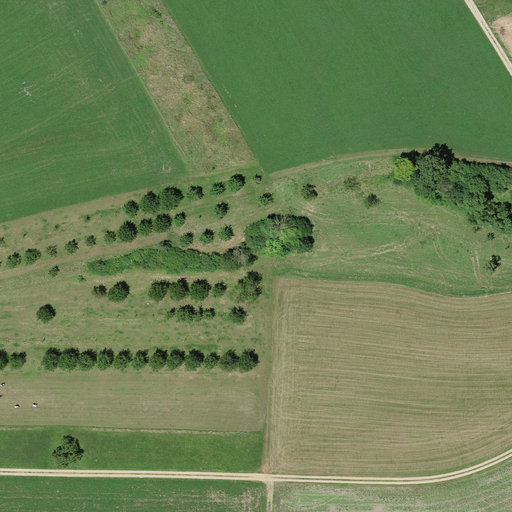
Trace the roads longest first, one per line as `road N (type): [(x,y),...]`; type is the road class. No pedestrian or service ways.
road 1 (track): [(0,471),(399,481),(462,472),(511,450)]
road 2 (track): [(511,167),(379,153),(269,175)]
road 3 (track): [(271,322),(267,511)]
